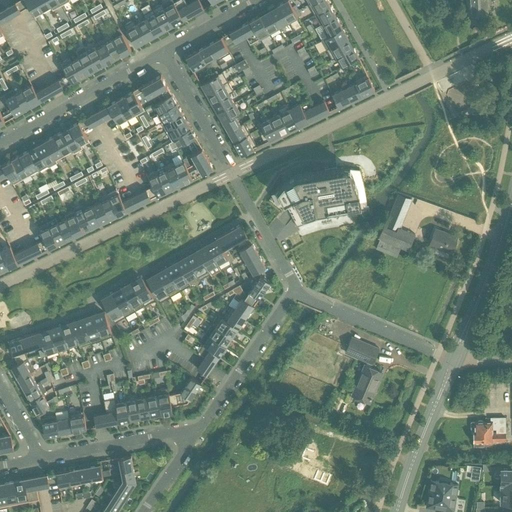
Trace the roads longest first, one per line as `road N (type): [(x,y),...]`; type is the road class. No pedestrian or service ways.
road 1 (residential): [(165,53),(296,290)]
road 2 (residential): [(0,144),(165,53)]
road 3 (residential): [(296,290),(192,440)]
road 4 (residential): [(296,290),(453,360)]
road 5 (tertiary): [(453,360),(511,200)]
road 6 (tertiary): [(396,511),(453,360)]
road 7 (residential): [(192,440),(171,434),(37,459)]
